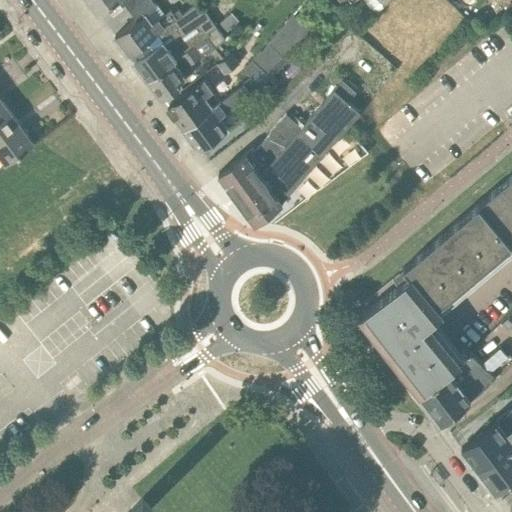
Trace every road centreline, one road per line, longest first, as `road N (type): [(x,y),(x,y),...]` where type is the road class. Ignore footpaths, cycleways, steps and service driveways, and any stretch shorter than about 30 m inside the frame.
road 1 (tertiary): [(231,269),(30,0)]
road 2 (residential): [(0,494),(228,324)]
road 3 (tertiary): [(416,511),(287,335)]
road 4 (tertiary): [(287,335),(306,301),(297,272),(270,256),(231,269)]
